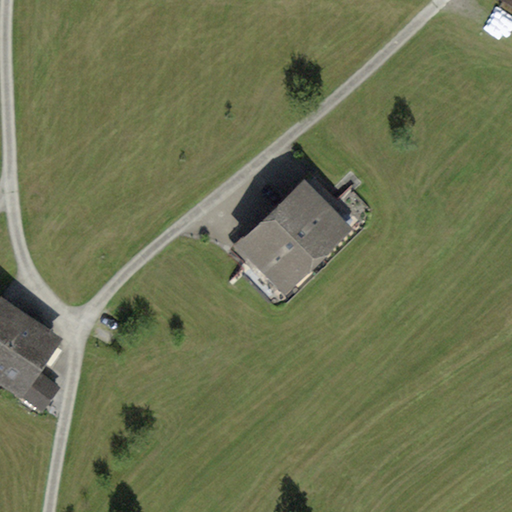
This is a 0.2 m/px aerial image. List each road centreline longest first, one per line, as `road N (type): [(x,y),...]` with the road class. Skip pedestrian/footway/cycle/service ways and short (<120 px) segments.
road 1 (track): [(447,0),(149,253),(79,326)]
road 2 (track): [(49,511),(79,326),(33,281),(15,235),(11,187)]
road 3 (track): [(11,187),(8,0)]
